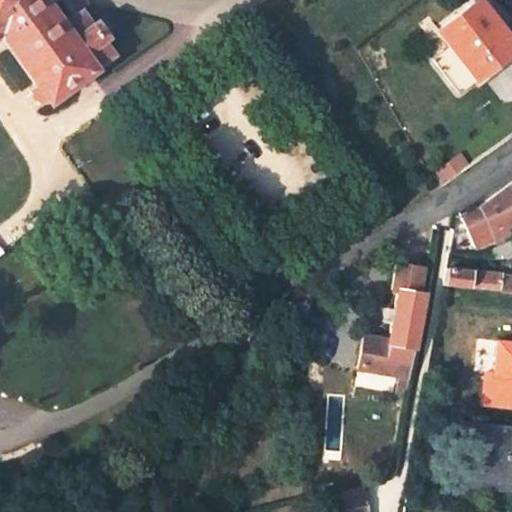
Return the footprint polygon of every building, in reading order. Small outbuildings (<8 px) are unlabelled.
[(60,24),(42,0),(0,0),(0,2),(61,89),(109,54),(98,39),(101,37),(90,22),(87,23),(78,11),(60,24)] [(511,42),(502,28),(498,31),(475,0),(473,0),(437,26),(449,42),(431,56),(457,91),(511,50),(511,42)] [(29,86),(41,103),(61,89),(0,2),(0,34),(33,82),(29,86)] [(454,148),(430,165),(437,175),(461,158),(454,148)] [(480,201),(457,216),(468,239),(471,245),(503,230),(500,225),(511,219),(511,185),(509,180),(480,201)] [(391,322),(388,340),(362,336),(357,366),(399,373),(407,374),(422,293),(416,292),(420,267),(395,263),(390,289),(397,289),(394,308),(391,322)] [(490,291),(511,293),(511,276),(499,275),(500,273),(444,267),(441,286),(470,289),(490,291)] [(490,291),(470,289),(468,306),(487,308),(486,312),(511,315),(511,296),(490,293),(490,291)] [(394,308),(383,306),(381,320),(391,322),(394,308)] [(511,342),(492,341),(489,373),(481,372),(478,406),(511,409),(511,342)] [(399,373),(396,393),(404,394),(407,374),(399,373)] [(511,426),(466,421),(463,444),(480,445),(476,485),(511,488),(511,426)] [(476,485),(480,445),(463,444),(459,483),(476,485)]
